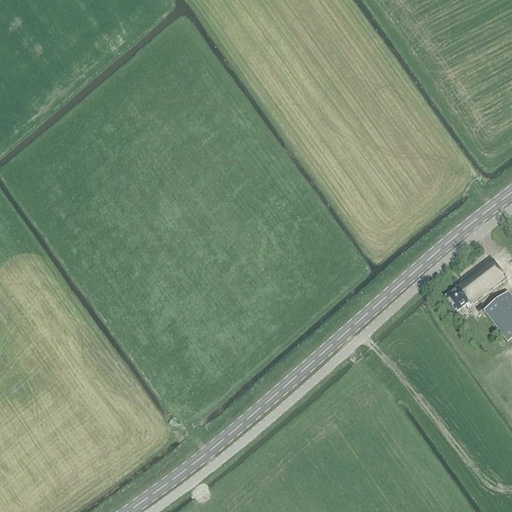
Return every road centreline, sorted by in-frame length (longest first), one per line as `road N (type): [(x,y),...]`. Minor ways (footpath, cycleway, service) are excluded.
road 1 (primary): [(126,511),(511,191)]
road 2 (unclassified): [(151,511),(511,208)]
